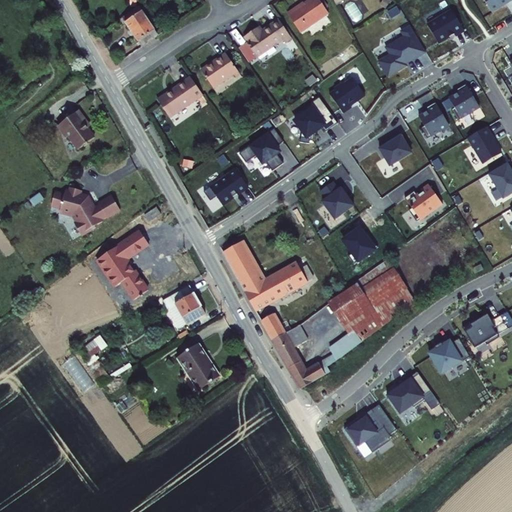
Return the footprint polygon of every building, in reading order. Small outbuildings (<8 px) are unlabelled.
[(331,7),(329,5),(325,0),(303,0),(290,9),(302,27),(331,7)] [(511,0),(494,0),(500,10),(511,2),(511,0)] [(141,1),(124,13),(141,37),(158,25),(141,1)] [(350,17),(357,13),(354,5),(346,9),(350,17)] [(436,22),(447,40),(463,31),(463,32),(472,27),(460,7),(436,22)] [(279,15),(263,26),(261,29),(258,24),(245,33),(248,37),(248,38),(248,39),(240,44),(251,59),(284,35),(286,38),(293,33),(279,15)] [(398,52),(387,59),(396,74),(415,63),(413,60),(425,53),(426,54),(434,49),(418,23),(409,28),(412,34),(394,45),(398,52)] [(215,85),(235,71),(240,67),(228,51),(214,61),(212,59),(202,66),(215,85)] [(173,91),(161,100),(171,114),(205,91),(192,73),(171,88),(173,91)] [(332,93),(346,112),(354,106),(353,104),(358,100),(359,100),(368,94),(355,77),(346,83),(344,83),(337,87),(338,89),(332,93)] [(464,105),(460,107),(467,117),(489,104),(475,81),(466,86),(468,89),(458,95),(464,105)] [(173,91),(171,88),(159,97),(161,100),(173,91)] [(313,105),(296,117),(304,129),(303,130),(301,139),(310,141),(311,137),(314,137),(316,129),(315,128),(322,122),(327,128),(339,120),(320,94),(311,101),(313,105)] [(431,124),(428,126),(435,137),(457,124),(443,100),(434,106),(435,109),(426,114),(431,124)] [(79,112),(58,129),(66,140),(68,138),(79,151),(95,139),(84,127),(88,125),(79,112)] [(503,130),(499,122),(480,133),(495,159),(511,149),(511,145),(503,130)] [(252,142),(241,150),(248,160),(259,152),(265,160),(267,159),(274,168),(286,160),(279,151),(281,149),(278,144),(286,138),(276,125),(263,135),(264,136),(253,143),(252,142)] [(386,158),(383,160),(389,171),(412,159),(399,135),(389,140),(391,143),(381,149),(386,158)] [(511,162),(497,172),(511,197),(511,196),(511,162)] [(238,166),(206,189),(213,198),(219,194),(226,203),(237,195),(236,194),(240,191),(241,192),(251,185),(238,166)] [(333,177),(321,187),(328,195),(325,197),(339,214),(356,198),(342,182),(340,184),(333,177)] [(414,197),(411,192),(401,200),(409,209),(406,211),(415,222),(432,209),(433,210),(440,204),(425,185),(418,191),(419,193),(414,197)] [(96,225),(103,221),(101,218),(107,215),(108,216),(121,209),(113,195),(100,203),(101,205),(96,208),(88,197),(80,194),(81,190),(70,188),(70,191),(66,190),(65,194),(55,192),(52,204),(61,206),(60,212),(71,215),(73,213),(78,222),(76,223),(82,234),(96,226),(96,225)] [(160,202),(150,211),(154,219),(165,210),(160,202)] [(361,224),(342,238),(353,254),(349,257),(355,265),(380,247),(367,227),(364,229),(361,224)] [(150,246),(139,229),(95,261),(113,288),(121,284),(134,301),(148,289),(130,259),(150,246)] [(249,241),(230,254),(263,312),(322,272),(311,252),(271,278),(249,241)] [(481,265),(472,269),(475,274),(483,271),(481,265)] [(384,306),(368,278),(337,301),(348,320),(353,328),(384,306)] [(202,287),(175,302),(180,311),(186,308),(198,327),(218,315),(202,287)] [(348,320),(337,301),(331,306),(341,324),(348,320)] [(281,312),(267,320),(279,340),(292,332),(281,312)] [(482,319),(471,326),(483,347),(495,340),(497,343),(508,336),(506,334),(511,330),(511,319),(509,314),(500,320),(496,313),(483,321),(482,319)] [(344,357),(370,338),(363,327),(337,346),(344,357)] [(309,342),(300,328),(292,332),(279,340),(307,388),(338,370),(335,364),(333,360),(314,370),(301,347),(309,342)] [(445,347),(438,351),(450,372),(478,355),(467,337),(460,341),(459,339),(452,343),(450,341),(443,345),(445,347)] [(104,343),(88,354),(104,376),(108,373),(111,376),(116,373),(104,356),(104,343)] [(207,343),(184,356),(203,390),(226,378),(207,343)] [(397,386),(386,394),(400,413),(411,405),(413,408),(424,400),(432,410),(440,404),(418,374),(410,380),(409,379),(403,384),(403,385),(399,388),(397,386)] [(397,429),(380,404),(345,429),(357,447),(365,442),(372,452),(392,439),(388,435),(397,429)]
